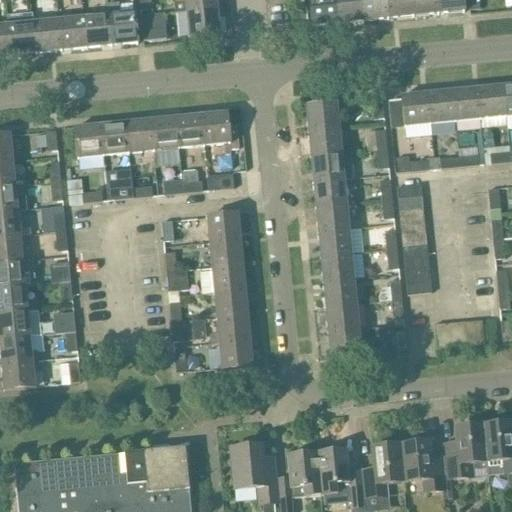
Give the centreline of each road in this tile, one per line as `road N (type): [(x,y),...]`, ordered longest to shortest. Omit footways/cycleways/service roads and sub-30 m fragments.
road 1 (residential): [(259,72),(294,381),(340,402),(511,382)]
road 2 (residential): [(0,98),(259,72)]
road 3 (residential): [(259,72),(511,46)]
